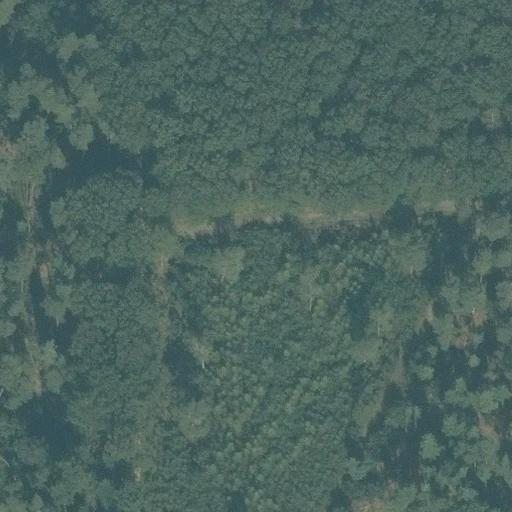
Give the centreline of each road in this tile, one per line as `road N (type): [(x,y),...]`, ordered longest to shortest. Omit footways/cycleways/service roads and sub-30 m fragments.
road 1 (track): [(138,511),(142,0)]
road 2 (track): [(324,511),(492,201),(511,200)]
road 3 (track): [(492,201),(140,234)]
